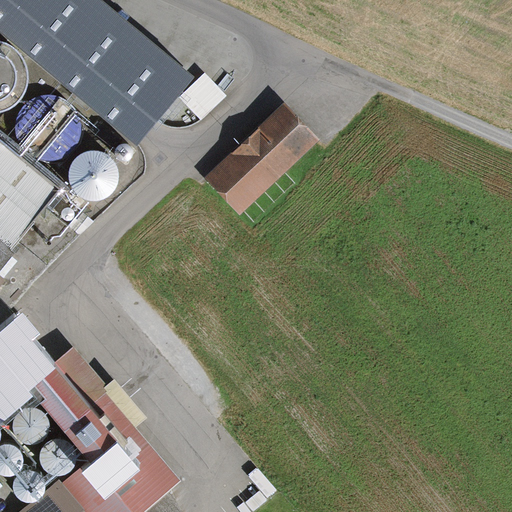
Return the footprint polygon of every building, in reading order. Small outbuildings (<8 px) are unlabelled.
[(0,0),(0,15),(140,127),(191,64),(115,0),(0,0)] [(0,96),(6,91),(10,85),(13,74),(13,68),(11,57),(7,51),(0,44),(0,96)] [(16,107),(12,114),(10,126),(13,136),(16,141),(23,149),(30,152),(44,154),(56,150),(64,143),(67,138),(70,128),(70,122),(68,112),(65,107),(58,100),(52,97),(38,95),(28,97),(22,101),(16,107)] [(278,97),(198,176),(233,211),(313,132),(278,97)] [(0,143),(0,257),(55,186),(0,143)] [(67,156),(64,160),(62,172),(65,181),(67,185),(73,192),(79,195),(92,196),(102,193),(109,186),(112,182),(114,174),(114,169),(112,160),(110,156),(103,149),(99,147),(87,145),(78,147),(73,150),(67,156)] [(17,378),(78,451),(5,511),(174,511),(153,487),(175,468),(65,338),(17,378)]
